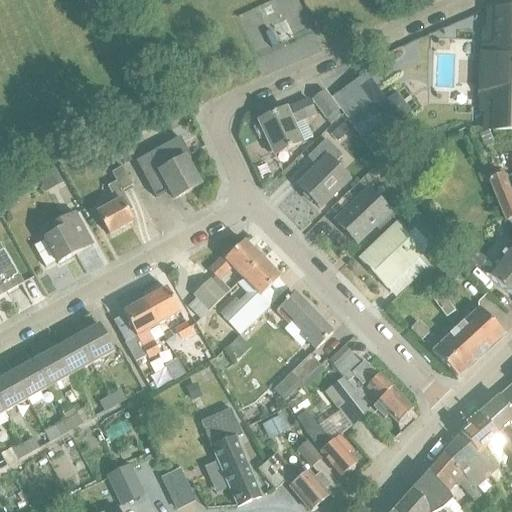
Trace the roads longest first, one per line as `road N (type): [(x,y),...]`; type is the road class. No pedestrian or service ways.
road 1 (residential): [(249,204),(222,140),(232,104),(476,0)]
road 2 (residential): [(448,413),(249,204)]
road 3 (residential): [(0,340),(249,204)]
road 4 (tertiary): [(372,511),(448,413)]
